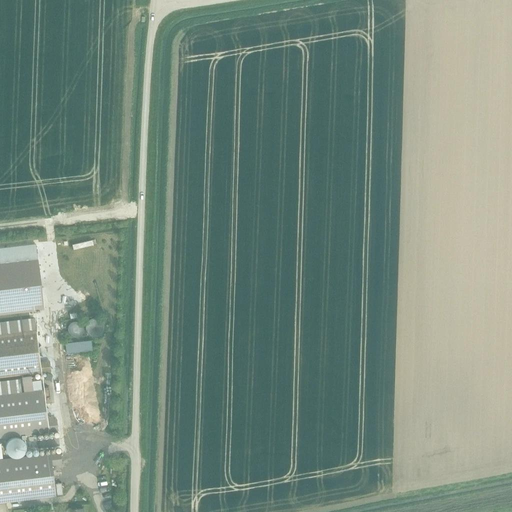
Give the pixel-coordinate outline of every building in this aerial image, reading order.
[(35,245),(0,249),(0,313),(43,308),(37,260),(35,245)] [(0,323),(0,377),(50,372),(49,362),(39,363),(36,331),(34,319),(0,323)] [(31,377),(21,378),(21,380),(23,392),(41,390),(40,381),(31,382),(31,377)] [(0,382),(0,437),(48,432),(48,431),(58,429),(56,420),(46,421),(43,390),(41,390),(23,392),(21,380),(0,382)] [(0,502),(56,496),(52,465),(62,464),(60,454),(51,455),(51,454),(2,460),(0,443),(0,502)]
